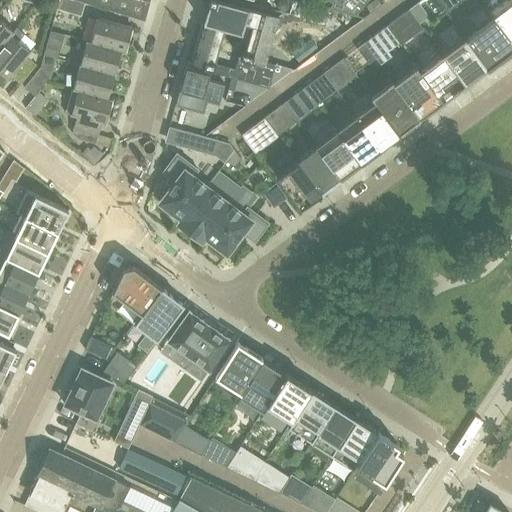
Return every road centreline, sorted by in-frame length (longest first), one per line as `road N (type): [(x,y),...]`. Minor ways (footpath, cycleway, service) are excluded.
road 1 (residential): [(232,306),(267,267),(511,83)]
road 2 (residential): [(0,463),(115,218)]
road 3 (residential): [(232,306),(430,435)]
road 4 (unclassified): [(115,218),(176,0)]
road 5 (residential): [(115,218),(0,123)]
road 6 (residential): [(115,218),(232,306)]
